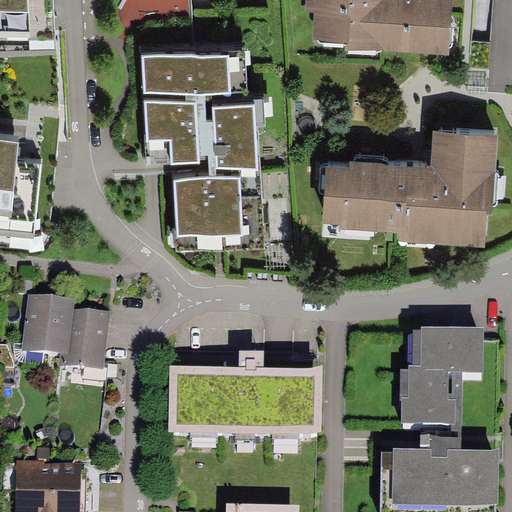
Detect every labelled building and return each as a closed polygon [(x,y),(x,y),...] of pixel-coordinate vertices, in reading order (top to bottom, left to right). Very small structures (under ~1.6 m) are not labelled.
[(0,0),(0,50),(56,48),(52,0),(0,0)] [(313,0),(316,0),(314,27),(345,28),(345,38),(448,45),(450,0),(313,0)] [(243,39),(143,44),(149,154),(206,151),(207,167),(176,168),(179,237),(262,233),(254,87),(246,87),(243,39)] [(498,125),(436,122),(434,155),(349,150),(349,156),(324,155),(321,213),(338,213),(338,219),(399,222),(398,231),(487,236),(489,196),(494,196),(498,125)] [(17,128),(0,126),(0,226),(32,229),(38,157),(15,155),(17,128)] [(76,302),(29,298),(24,355),(60,358),(71,359),(75,314),(76,302)] [(110,317),(75,314),(71,359),(60,358),(67,369),(104,373),(110,317)] [(384,459),(382,511),(498,511),(500,459),(462,458),(463,379),(483,379),(484,338),(423,336),(422,373),(411,373),(410,405),(403,405),(402,429),(420,429),(419,460),(384,459)] [(321,376),(171,374),(170,436),(320,439),(321,376)] [(78,511),(80,465),(18,463),(16,511),(78,511)]
